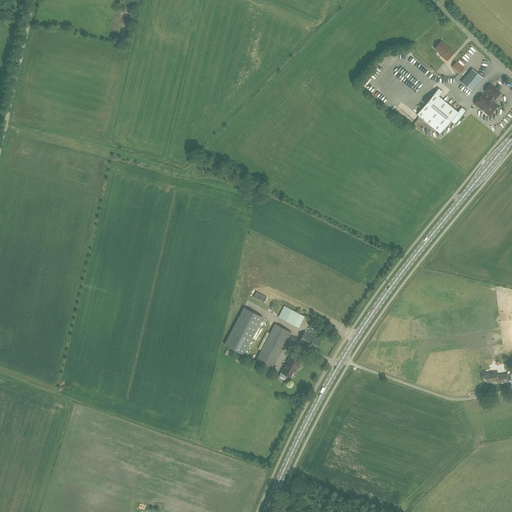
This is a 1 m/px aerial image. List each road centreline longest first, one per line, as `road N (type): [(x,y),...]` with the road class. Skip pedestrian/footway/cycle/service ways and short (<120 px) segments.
road 1 (secondary): [(266,511),(364,324),(511,139)]
road 2 (unclassified): [(0,149),(34,0)]
